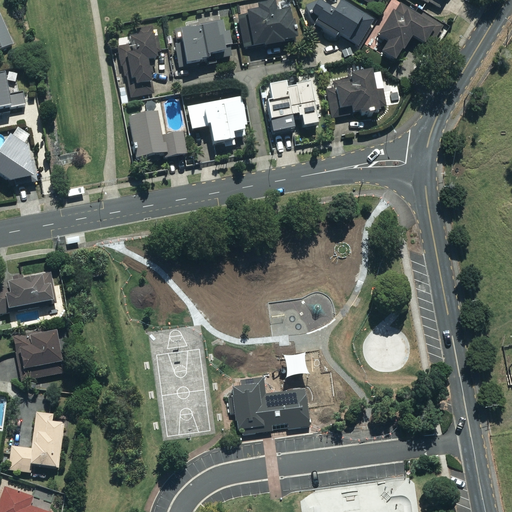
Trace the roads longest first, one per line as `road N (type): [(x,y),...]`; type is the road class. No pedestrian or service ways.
road 1 (tertiary): [(0,233),(338,170)]
road 2 (secondary): [(483,511),(425,177)]
road 3 (secondary): [(428,136),(509,0)]
